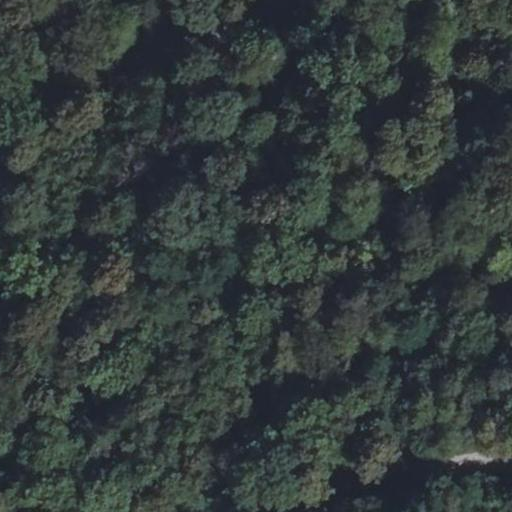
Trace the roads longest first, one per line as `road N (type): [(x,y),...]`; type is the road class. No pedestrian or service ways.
road 1 (tertiary): [(281,0),(0,131)]
road 2 (tertiary): [(283,511),(511,460)]
